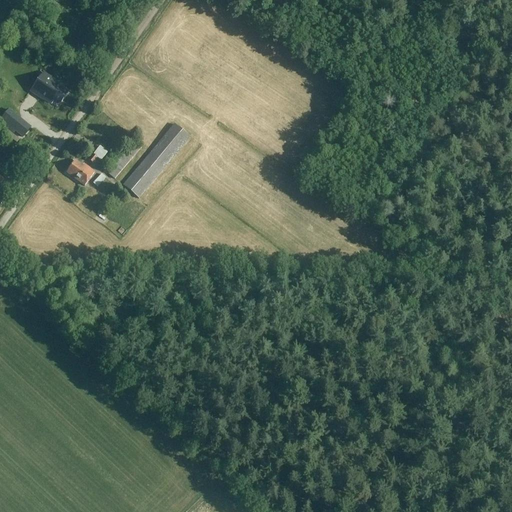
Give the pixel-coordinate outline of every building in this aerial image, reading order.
[(68,94),(56,85),(50,81),(42,76),(40,79),(35,86),(32,91),(46,101),(51,104),(54,100),(60,105),(68,94)] [(21,121),(9,111),(1,120),(13,130),(21,121)] [(174,126),(123,186),(139,199),(189,139),(174,126)] [(107,173),(115,179),(142,146),(135,140),(107,173)] [(93,164),(97,159),(102,162),(108,154),(99,147),(93,156),(92,155),(88,161),(93,164)] [(75,162),(66,174),(84,188),(95,174),(84,165),(82,167),(75,162)] [(100,176),(93,184),(97,188),(105,179),(100,176)]
